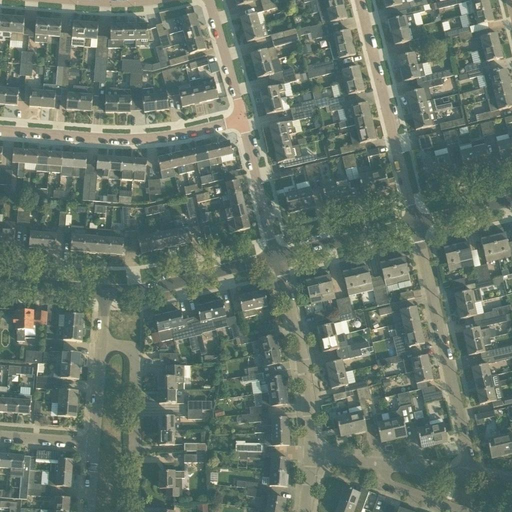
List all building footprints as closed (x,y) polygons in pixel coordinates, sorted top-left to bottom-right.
[(317,0),(321,12),(343,7),(341,0),(317,0)] [(382,0),(385,9),(402,5),(407,4),(406,0),(382,0)] [(423,0),(421,0),(407,4),(402,5),(403,11),(423,7),(423,6),(425,6),(423,0)] [(462,0),(451,0),(449,0),(436,4),(438,10),(463,3),(462,0)] [(466,16),(490,10),(487,0),(476,0),(465,3),(468,15),(466,16)] [(274,4),(262,7),(263,12),(276,8),(274,4)] [(403,11),(404,17),(412,15),(412,16),(413,15),(430,11),(429,5),(423,7),(403,11)] [(319,13),(322,25),(331,23),(346,19),(343,7),(321,12),(319,13)] [(466,16),(469,28),(493,22),(490,10),(466,16)] [(240,19),(243,31),(259,27),(256,14),(240,19)] [(195,15),(180,19),(183,31),(198,26),(195,15)] [(391,34),(413,28),(416,28),(413,15),(412,16),(412,15),(404,17),(388,21),(391,34)] [(5,38),(10,38),(12,18),(0,16),(0,40),(4,41),(5,38)] [(12,18),(10,38),(10,41),(22,42),(23,34),(23,35),(24,19),(12,18)] [(47,36),(49,21),(36,20),(35,35),(35,43),(47,44),(47,36)] [(61,22),(49,21),(47,36),(60,37),(61,22)] [(71,46),(83,47),(85,23),(73,23),(72,35),(71,46)] [(98,24),(85,23),(83,47),(91,48),(91,40),(97,40),(98,24)] [(156,26),(159,37),(169,35),(167,31),(164,32),(161,24),(156,26)] [(123,49),(123,41),(123,25),(110,25),(111,41),(109,41),(108,49),(123,49)] [(123,25),(123,41),(136,41),(135,25),(123,25)] [(148,40),(148,30),(147,25),(135,25),(136,41),(136,47),(148,46),(148,40)] [(311,34),(324,31),(322,25),(310,28),(311,34)] [(186,43),(202,38),(198,26),(183,31),(186,43)] [(259,27),(243,31),(247,43),(263,38),(259,27)] [(416,28),(413,28),(391,34),(394,46),(418,40),(419,39),(416,28)] [(459,37),(471,34),(469,28),(460,30),(460,29),(459,28),(443,32),(445,40),(459,37)] [(297,35),(296,30),(296,29),(270,36),(272,42),(297,35)] [(325,37),(324,31),(311,34),(313,40),(325,37)] [(349,31),(334,34),(327,36),(330,48),(352,43),(349,31)] [(471,34),(459,37),(460,43),(472,40),(471,34)] [(480,38),(483,50),(499,46),(496,34),(480,38)] [(299,41),(298,37),(297,35),(272,42),(274,48),(299,41)] [(418,40),(420,46),(432,43),(430,37),(419,39),(418,40)] [(202,38),(186,43),(190,55),(205,50),(202,38)] [(330,48),(333,61),(355,56),(352,43),(330,48)] [(432,43),(420,46),(421,52),(433,49),(432,43)] [(305,54),(312,52),(310,45),(303,46),(305,54)] [(162,50),(161,46),(155,48),(161,69),(168,68),(162,50)] [(483,50),(477,52),(480,64),(502,58),(499,46),(483,50)] [(274,48),(267,50),(250,55),(254,68),(270,63),(270,62),(278,60),(274,48)] [(417,66),(414,54),(411,54),(397,58),(400,70),(422,65),(422,64),(417,66)] [(169,61),(170,67),(188,62),(187,56),(169,61)] [(208,59),(195,63),(197,69),(209,65),(208,59)] [(125,73),(131,74),(131,73),(137,74),(143,74),(143,71),(140,62),(122,60),(121,72),(125,73)] [(315,65),(316,71),(333,67),(331,61),(315,65)] [(270,63),(254,68),(257,79),(274,74),(270,63)] [(473,65),(466,67),(467,73),(479,70),(478,65),(478,64),(473,65)] [(422,65),(400,70),(403,82),(425,77),(422,65)] [(55,89),(62,90),(63,67),(57,67),(55,89)] [(334,73),(333,67),(316,71),(318,77),(334,74),(334,73)] [(341,71),(336,72),(339,85),(361,80),(358,67),(341,71)] [(282,79),(295,76),(294,69),(281,73),(282,79)] [(479,70),(467,73),(469,79),(477,78),(480,90),(508,83),(505,70),(481,76),(479,70)] [(162,72),(165,84),(171,82),(167,71),(162,72)] [(427,76),(429,83),(441,80),(441,79),(446,78),(445,72),(427,76)] [(282,79),(284,85),(296,82),(295,76),(282,79)] [(201,81),(206,102),(218,99),(214,79),(201,81)] [(190,84),(189,84),(194,105),(206,102),(201,81),(201,82),(200,80),(189,83),(190,84)] [(342,97),(347,96),(364,92),(361,80),(339,85),(337,86),(339,95),(341,94),(342,97)] [(441,80),(429,83),(430,88),(442,85),(441,80)] [(178,87),(177,81),(171,82),(171,83),(173,95),(179,94),(178,92),(179,92),(178,87)] [(508,83),(480,90),(462,94),(464,99),(485,94),(487,101),(511,95),(508,83)] [(178,92),(179,94),(182,108),(194,105),(189,84),(183,86),(178,87),(179,92),(178,92)] [(260,91),(263,103),(280,99),(285,98),(284,93),(285,92),(284,85),(260,91)] [(73,86),(72,94),(67,94),(66,110),(78,111),(80,87),(73,86)] [(80,87),(78,111),(91,112),(92,96),(87,96),(87,87),(80,87)] [(6,89),(5,105),(17,106),(18,90),(6,89)] [(156,112),(154,96),(154,90),(141,91),(142,97),(144,113),(156,112)] [(409,106),(426,102),(423,90),(406,94),(409,106)] [(42,108),(43,92),(30,91),(29,107),(42,108)] [(105,113),(118,113),(118,91),(105,91),(105,97),(105,113)] [(130,114),(130,98),(130,91),(118,91),(118,113),(130,114)] [(43,92),(42,108),(54,109),(55,93),(43,92)] [(167,95),(154,96),(156,112),(169,110),(167,96),(167,95)] [(511,98),(511,95),(487,101),(490,112),(478,115),(480,122),(500,116),(499,111),(511,107),(511,98)] [(328,98),(314,101),(316,110),(325,108),(325,107),(329,106),(342,103),(340,97),(328,100),(328,98)] [(282,112),(280,99),(263,103),(266,115),(282,112)] [(314,101),(314,100),(301,104),(302,107),(290,110),(291,115),(314,110),(316,110),(314,101)] [(409,106),(412,118),(429,114),(426,102),(409,106)] [(342,103),(329,106),(331,113),(343,110),(342,103)] [(344,114),(346,122),(370,116),(367,104),(350,108),(345,109),(343,110),(344,114)] [(315,116),(314,110),(291,115),(293,122),(315,116)] [(435,113),(429,114),(412,118),(415,131),(434,126),(433,122),(436,121),(435,113)] [(373,128),(370,116),(346,122),(338,124),(340,130),(355,126),(357,132),(373,128)] [(463,119),(439,125),(441,131),(465,126),(463,119)] [(288,136),(296,134),(294,128),(292,129),(293,128),(292,122),(269,127),(272,140),(288,136)] [(495,134),(491,122),(485,123),(488,136),(495,134)] [(488,136),(485,123),(480,125),(483,137),(488,136)] [(357,132),(359,144),(364,143),(376,140),(373,128),(357,132)] [(448,132),(451,145),(457,143),(454,131),(448,132)] [(443,134),(446,146),(451,145),(448,132),(443,134)] [(274,147),(275,152),(291,148),(291,147),(288,136),(272,140),(273,147),(271,147),(274,147)] [(430,137),(418,140),(420,151),(433,148),(430,137)] [(472,150),(477,169),(489,166),(487,156),(488,156),(487,152),(486,152),(485,147),(483,140),(471,143),(471,144),(472,150)] [(511,160),(511,152),(509,141),(497,144),(498,150),(497,150),(498,154),(499,154),(501,163),(511,160)] [(229,142),(217,145),(220,158),(232,155),(229,142)] [(217,145),(205,148),(208,160),(210,167),(222,164),(220,158),(217,145)] [(285,162),(287,168),(307,163),(305,157),(302,158),(299,146),(299,145),(291,147),(291,148),(275,152),(278,164),(285,162)] [(353,145),(340,149),(341,155),(354,152),(353,145)] [(205,148),(193,150),(196,163),(208,160),(205,148)] [(24,179),(24,170),(24,165),(25,151),(13,150),(12,164),(18,164),(18,172),(17,178),(24,179)] [(196,163),(193,150),(181,153),(186,174),(194,172),(192,164),(196,163)] [(477,169),(472,150),(460,153),(461,158),(461,159),(461,163),(462,162),(464,172),(477,169)] [(25,151),(24,165),(36,165),(37,152),(25,151)] [(36,172),(48,173),(49,153),(37,152),(36,165),(36,171),(36,172)] [(48,173),(60,174),(62,154),(49,153),(48,173)] [(181,153),(170,156),(172,169),(177,168),(179,175),(186,174),(181,153)] [(60,177),(72,178),(73,155),(62,154),(60,174),(61,174),(60,177)] [(79,169),(85,169),(86,165),(87,156),(73,155),(72,178),(79,178),(79,169)] [(348,156),(351,169),(357,168),(353,155),(348,156)] [(172,169),(170,156),(157,159),(161,172),(172,169)] [(348,156),(342,158),(345,171),(351,169),(348,156)] [(451,165),(450,161),(449,161),(448,156),(435,159),(440,177),(453,174),(450,165),(451,165)] [(97,157),(97,166),(96,170),(102,171),(102,180),(109,181),(109,180),(110,158),(97,157)] [(109,180),(120,181),(122,159),(110,158),(109,180)] [(120,181),(133,182),(134,160),(122,159),(120,181)] [(440,177),(435,159),(423,162),(424,167),(424,168),(425,171),(427,180),(440,177)] [(147,161),(134,160),(133,182),(145,183),(145,174),(147,161)] [(316,164),(310,165),(314,178),(319,177),(316,164)] [(310,165),(305,167),(308,180),(314,178),(310,165)] [(371,174),(376,193),(388,190),(386,181),(387,180),(386,177),(385,177),(383,165),(370,168),(371,174)] [(237,177),(236,171),(228,173),(227,170),(223,171),(226,180),(237,177)] [(280,173),(281,179),(294,176),(292,170),(280,173)] [(219,173),(212,175),(214,182),(223,180),(222,175),(219,173)] [(359,177),(360,183),(359,183),(360,187),(361,187),(363,196),(376,193),(371,174),(359,177)] [(202,185),(210,183),(208,176),(200,178),(202,185)] [(84,177),(82,201),(88,201),(90,178),(85,177),(84,177)] [(96,193),(97,178),(96,178),(90,178),(88,201),(95,202),(95,200),(97,200),(97,196),(95,195),(95,193),(96,193)] [(347,180),(334,183),(339,202),(351,199),(349,189),(350,189),(349,185),(348,186),(347,180)] [(156,203),(155,195),(154,181),(148,181),(149,204),(156,203)] [(227,192),(228,196),(241,193),(238,181),(220,185),(221,193),(227,192)] [(339,202),(334,183),(322,186),(323,192),(323,196),(324,195),(326,205),(339,202)] [(47,190),(35,189),(34,197),(46,198),(47,190)] [(297,192),(302,211),(315,208),(312,198),(313,198),(312,194),(311,195),(310,189),(297,192)] [(203,194),(202,190),(199,190),(195,191),(196,196),(197,204),(201,203),(201,202),(210,200),(209,193),(203,194)] [(119,196),(119,204),(130,205),(131,192),(120,191),(119,196)] [(297,192),(285,195),(286,201),(286,204),(287,204),(289,214),(302,211),(297,192)] [(229,201),(223,202),(225,209),(244,205),(241,193),(228,196),(229,201)] [(119,204),(119,196),(107,195),(107,197),(107,203),(118,204),(119,204)] [(192,198),(185,200),(190,219),(196,218),(192,198)] [(227,222),(234,220),(247,217),(244,205),(225,209),(224,209),(227,222)] [(146,216),(159,214),(157,206),(144,209),(146,216)] [(207,214),(200,216),(202,223),(212,221),(211,213),(207,214)] [(237,232),(241,231),(250,229),(247,217),(234,220),(237,232)] [(186,220),(174,223),(179,246),(192,243),(186,220)] [(1,246),(13,247),(14,232),(15,224),(3,223),(1,246)] [(163,234),(166,249),(179,246),(174,223),(161,226),(163,234)] [(65,226),(64,228),(63,240),(71,241),(70,252),(83,253),(85,231),(83,230),(84,228),(72,227),(70,227),(65,226)] [(211,238),(209,228),(209,226),(203,228),(205,239),(211,238)] [(85,230),(85,231),(83,253),(97,254),(98,238),(98,231),(85,230)] [(123,240),(124,235),(119,234),(118,232),(111,231),(110,239),(109,255),(122,256),(123,240)] [(42,250),(43,234),(30,233),(29,249),(42,250)] [(43,234),(42,250),(55,251),(56,235),(54,235),(43,234)] [(151,236),(154,252),(166,249),(163,234),(151,236)] [(499,260),(498,260),(499,266),(504,265),(502,259),(511,257),(505,234),(493,237),(499,260)] [(154,252),(151,236),(138,239),(141,255),(154,252)] [(499,260),(493,237),(481,240),(486,263),(498,260),(499,260)] [(109,255),(110,239),(109,239),(98,238),(97,254),(109,255)] [(456,246),(461,269),(473,266),(468,243),(456,246)] [(456,246),(443,248),(449,272),(461,269),(456,246)] [(392,261),(398,284),(410,281),(404,258),(392,261)] [(398,284),(392,261),(380,264),(386,287),(398,284)] [(487,265),(480,267),(484,282),(490,281),(487,265)] [(367,267),(355,270),(360,293),(373,290),(367,267)] [(474,268),(478,283),(484,282),(480,267),(474,268)] [(355,270),(342,273),(348,296),(360,293),(355,270)] [(330,276),(317,279),(323,302),(335,299),(330,276)] [(305,281),(311,305),(323,302),(317,279),(305,281)] [(464,279),(459,280),(451,282),(453,289),(466,286),(464,279)] [(477,284),(478,289),(478,290),(479,290),(494,286),(492,280),(490,281),(484,282),(478,283),(477,284)] [(379,291),(383,306),(390,305),(387,295),(389,295),(387,289),(379,291)] [(454,295),(457,307),(473,303),(473,304),(482,302),(479,290),(478,290),(478,289),(470,291),(454,295)] [(383,306),(379,291),(373,292),(377,308),(383,306)] [(412,291),(403,294),(400,294),(402,302),(414,299),(412,291)] [(264,292),(251,295),(255,310),(268,307),(264,292)] [(255,310),(251,295),(238,298),(242,313),(244,319),(256,316),(255,310)] [(342,299),(346,315),(352,313),(348,298),(342,299)] [(336,301),(339,316),(346,315),(342,299),(336,301)] [(210,305),(215,327),(227,325),(228,329),(231,329),(233,340),(235,340),(240,339),(237,327),(235,319),(227,321),(226,317),(222,302),(210,305)] [(476,316),(473,304),(473,303),(457,307),(460,320),(476,316)] [(207,333),(206,330),(215,328),(215,327),(210,305),(197,308),(200,323),(192,325),(195,337),(201,336),(202,334),(207,333)] [(485,320),(497,317),(511,314),(509,306),(492,310),(492,312),(484,314),(485,320)] [(379,317),(392,314),(390,307),(378,310),(379,317)] [(399,311),(402,323),(402,324),(419,320),(416,307),(399,311)] [(46,327),(46,326),(47,313),(36,312),(35,318),(32,318),(32,312),(18,312),(13,312),(13,322),(17,322),(17,342),(24,342),(24,336),(35,336),(35,326),(46,327)] [(180,312),(167,315),(171,330),(173,339),(174,342),(195,337),(192,325),(184,327),(180,312)] [(313,315),(314,319),(315,322),(327,319),(325,312),(313,315)] [(316,329),(319,341),(344,335),(341,323),(353,320),(352,314),(352,313),(346,315),(339,316),(328,319),(329,325),(316,329)] [(65,315),(64,328),(82,329),(83,317),(84,316),(65,315)] [(171,330),(167,315),(155,318),(160,342),(173,339),(171,330)] [(485,320),(487,327),(499,324),(499,323),(497,317),(485,320)] [(402,323),(394,325),(395,331),(396,337),(421,332),(419,320),(402,324),(402,323)] [(272,325),(262,327),(260,327),(261,333),(273,331),(272,325)] [(240,338),(245,337),(242,326),(237,327),(240,339),(240,338)] [(63,341),(64,341),(82,343),(82,341),(82,337),(84,337),(85,330),(82,330),(82,329),(64,328),(63,341)] [(462,332),(465,344),(489,339),(488,331),(480,333),(479,328),(462,332)] [(421,332),(396,337),(392,339),(396,357),(402,356),(412,353),(410,347),(424,344),(421,332)] [(245,337),(240,338),(242,344),(242,345),(257,341),(256,335),(245,337)] [(345,335),(344,335),(319,341),(322,353),(346,347),(347,347),(345,335)] [(201,356),(205,355),(201,336),(195,337),(198,349),(199,348),(201,356)] [(278,350),(275,337),(259,340),(262,354),(278,350)] [(489,339),(465,344),(468,357),(485,353),(483,347),(491,345),(489,339)] [(359,344),(347,347),(346,347),(348,353),(360,350),(359,344)] [(492,351),(494,357),(511,353),(510,347),(492,351)] [(278,350),(262,354),(265,367),(281,364),(278,350)] [(348,353),(349,359),(362,356),(360,350),(348,353)] [(25,364),(42,365),(43,365),(44,353),(26,351),(25,364)] [(511,360),(511,352),(511,353),(494,357),(495,363),(511,359),(511,360)] [(81,354),(63,353),(62,353),(61,366),(80,368),(81,354)] [(171,360),(171,366),(180,366),(177,354),(159,354),(159,360),(171,360)] [(403,362),(402,356),(396,357),(384,360),(384,359),(377,361),(378,367),(386,366),(402,362),(403,362)] [(427,356),(405,361),(405,364),(403,364),(405,374),(413,372),(430,369),(427,356)] [(325,365),(328,378),(345,373),(342,361),(325,365)] [(487,364),(483,365),(471,368),(474,381),(490,377),(487,364)] [(79,381),(80,368),(61,366),(55,366),(54,379),(37,377),(36,383),(63,385),(63,379),(79,381)] [(159,377),(159,391),(175,391),(183,391),(183,384),(183,366),(180,366),(171,366),(166,366),(166,377),(159,377)] [(21,368),(9,367),(8,376),(16,376),(16,375),(20,375),(21,368)] [(248,376),(249,376),(264,374),(263,367),(247,370),(248,376)] [(21,368),(20,375),(26,375),(25,378),(32,379),(33,369),(21,368)] [(433,381),(430,369),(413,372),(418,391),(421,390),(422,394),(423,395),(435,393),(434,387),(426,389),(425,383),(433,381)] [(345,373),(328,378),(331,390),(348,386),(345,373)] [(249,376),(241,378),(242,381),(245,383),(250,383),(265,381),(264,374),(249,376)] [(259,386),(261,395),(285,391),(283,377),(267,380),(268,385),(259,386)] [(474,381),(476,393),(493,389),(490,377),(474,381)] [(355,384),(356,390),(363,389),(368,388),(367,381),(355,384)] [(51,403),(58,404),(77,405),(78,392),(62,391),(63,385),(36,383),(36,389),(52,390),(51,403)] [(366,401),(363,389),(356,390),(360,407),(361,411),(368,410),(366,401)] [(496,401),(493,389),(476,393),(479,405),(496,401)] [(17,414),(30,415),(32,391),(19,390),(19,394),(18,394),(17,414)] [(175,391),(159,391),(158,391),(158,392),(159,392),(159,405),(175,405),(175,404),(183,404),(183,398),(175,398),(175,391)] [(287,405),(285,391),(261,395),(260,395),(262,407),(249,408),(250,415),(262,414),(268,413),(268,407),(271,407),(287,405)] [(333,395),(334,401),(346,398),(345,392),(333,395)] [(5,413),(17,414),(18,394),(7,393),(5,413)] [(411,405),(410,397),(409,396),(409,393),(403,394),(406,406),(411,405)] [(397,395),(400,408),(406,406),(403,394),(397,395)] [(511,396),(503,399),(505,406),(511,404),(511,396)] [(202,411),(202,402),(187,402),(188,411),(202,411)] [(77,405),(58,404),(57,417),(76,419),(77,405)] [(337,424),(338,427),(338,428),(339,428),(341,437),(353,434),(349,416),(347,408),(340,410),(340,412),(335,413),(338,424),(337,424)] [(202,411),(188,411),(188,420),(202,420),(202,411)] [(494,411),(481,414),(474,416),(475,421),(495,417),(494,411)] [(405,428),(404,424),(403,424),(402,419),(399,419),(398,412),(388,414),(389,421),(394,440),(406,438),(404,429),(405,428)] [(364,419),(363,419),(361,413),(349,416),(353,434),(366,431),(364,422),(364,419)] [(262,422),(262,414),(250,415),(237,416),(236,419),(236,422),(238,425),(242,424),(262,422)] [(389,421),(384,423),(382,415),(375,416),(377,424),(376,424),(378,430),(377,430),(378,434),(379,434),(381,443),(394,440),(389,421)] [(158,431),(158,432),(174,431),(174,417),(159,417),(159,431),(158,431)] [(427,417),(415,420),(415,423),(417,430),(418,436),(419,439),(419,440),(419,439),(421,449),(434,446),(429,423),(427,417)] [(272,420),(265,420),(265,427),(272,426),(272,433),(288,432),(288,419),(272,420)] [(429,423),(434,446),(447,443),(445,434),(444,430),(442,424),(441,420),(429,423)] [(511,433),(511,428),(499,431),(504,456),(511,454),(511,433)] [(174,431),(158,432),(159,432),(159,446),(174,446),(174,431)] [(499,431),(498,431),(499,437),(487,440),(488,446),(489,450),(489,449),(491,459),(504,456),(499,431)] [(265,433),(266,440),(266,447),(273,447),(289,446),(288,432),(272,433),(265,433)] [(263,444),(245,444),(245,453),(247,453),(263,453),(263,444)] [(50,473),(72,474),(73,460),(65,460),(65,456),(65,454),(63,453),(41,451),(36,451),(36,458),(36,459),(40,459),(51,460),(50,473)] [(184,455),(184,464),(206,464),(206,452),(184,452),(196,453),(196,455),(184,455)] [(0,455),(0,468),(11,470),(12,456),(0,455)] [(12,456),(11,470),(10,478),(23,479),(23,471),(24,457),(12,456)] [(263,472),(288,474),(289,460),(264,458),(263,472)] [(51,487),(56,487),(70,488),(72,474),(50,473),(49,486),(48,486),(40,486),(40,485),(34,485),(35,472),(35,471),(29,471),(28,484),(28,490),(51,492),(51,487)] [(182,497),(181,479),(184,479),(184,472),(174,472),(159,472),(159,482),(160,489),(159,489),(166,489),(166,497),(178,497),(182,497)] [(288,474),(263,472),(262,478),(270,478),(269,486),(287,488),(288,474)] [(247,489),(259,491),(260,484),(245,482),(245,489),(247,489)] [(16,492),(15,499),(15,500),(27,500),(27,496),(28,490),(28,484),(22,484),(21,492),(16,492)] [(259,491),(247,489),(246,496),(258,498),(259,491)] [(362,509),(368,492),(361,489),(359,494),(351,491),(351,490),(349,489),(349,491),(344,489),(340,501),(362,509)] [(259,511),(267,511),(283,511),(285,500),(268,498),(261,497),(259,511)] [(56,498),(54,511),(62,511),(68,511),(70,499),(56,498)] [(361,511),(362,509),(340,501),(335,511),(361,511)] [(382,503),(379,511),(385,511),(388,505),(382,503)]
